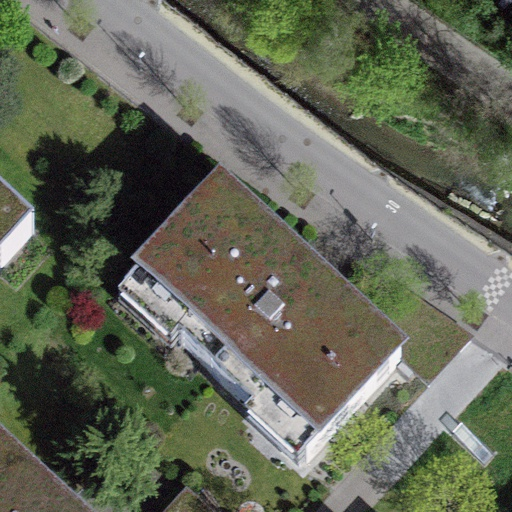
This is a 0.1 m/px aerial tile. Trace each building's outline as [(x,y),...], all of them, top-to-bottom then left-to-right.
[(308,278),(218,195),(142,277),(195,326),(178,345),(254,415),(271,397),(324,446),(401,363),(371,336),(308,278)] [(0,270),(34,233),(0,201),(0,270)] [(407,299),(371,336),(401,363),(427,387),(470,341),(407,299)] [(61,511),(0,456),(0,511),(61,511)] [(204,511),(186,495),(170,511),(204,511)]
